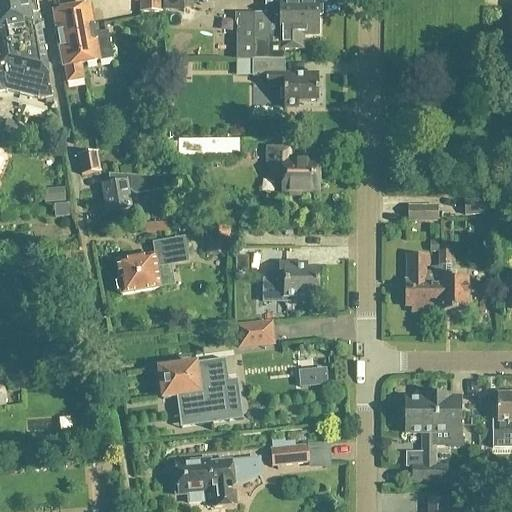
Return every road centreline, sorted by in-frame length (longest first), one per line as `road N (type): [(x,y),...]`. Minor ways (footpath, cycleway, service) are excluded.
road 1 (residential): [(365,364),(368,0)]
road 2 (residential): [(366,511),(365,364)]
road 3 (residential): [(511,364),(365,364)]
